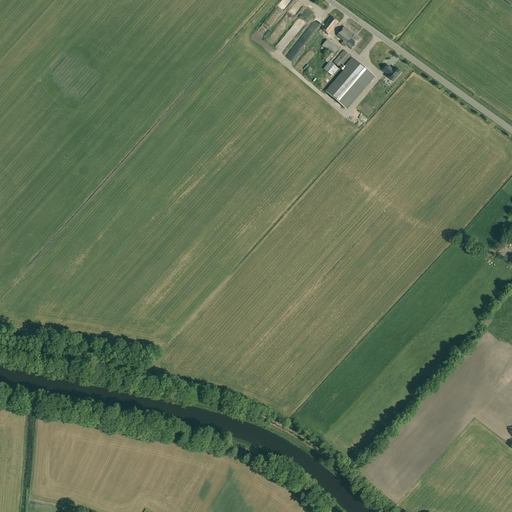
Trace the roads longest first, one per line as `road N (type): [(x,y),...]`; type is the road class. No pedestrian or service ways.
road 1 (track): [(390,511),(324,451),(250,411),(0,353)]
road 2 (track): [(0,396),(203,437),(272,467),(330,511)]
road 3 (unclassified): [(511,130),(329,0)]
